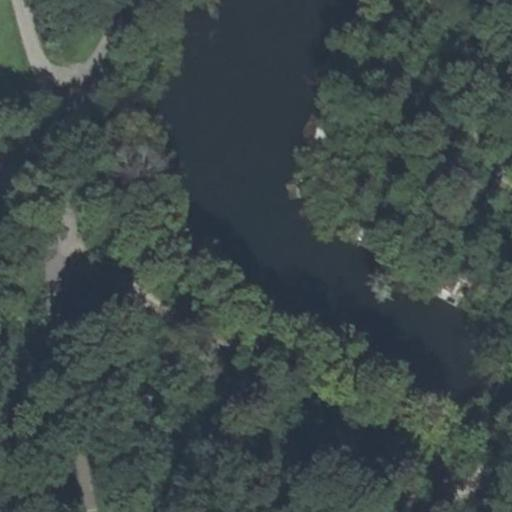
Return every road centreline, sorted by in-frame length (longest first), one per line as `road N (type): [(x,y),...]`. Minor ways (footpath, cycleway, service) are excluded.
road 1 (track): [(97,511),(26,171)]
road 2 (unknown): [(26,171),(6,295),(55,511)]
road 3 (track): [(26,171),(131,0)]
road 4 (unclassified): [(19,0),(34,62),(65,114)]
